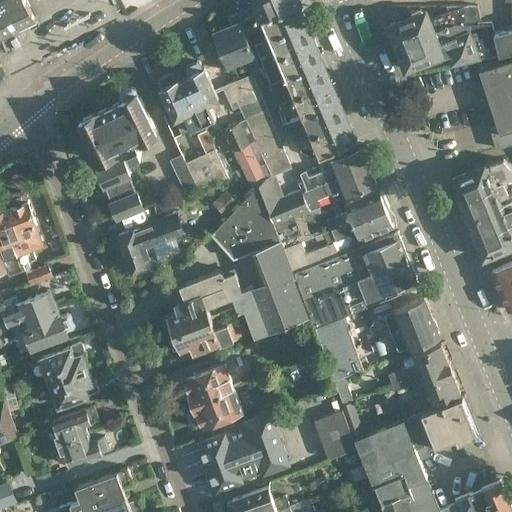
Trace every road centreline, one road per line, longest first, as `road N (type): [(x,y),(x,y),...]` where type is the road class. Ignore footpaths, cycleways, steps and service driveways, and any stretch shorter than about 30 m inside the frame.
road 1 (residential): [(26,109),(178,511)]
road 2 (tertiary): [(487,351),(339,0)]
road 3 (tertiary): [(26,109),(191,0)]
